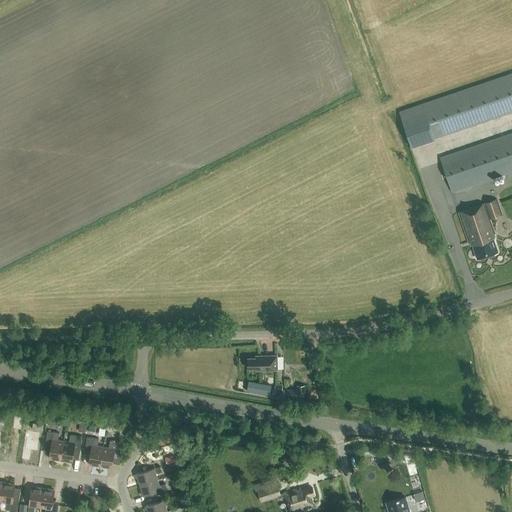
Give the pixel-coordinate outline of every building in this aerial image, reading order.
[(511,72),(399,111),(408,136),(431,128),(434,138),(511,111),(511,72)] [(511,132),(440,157),(452,192),(511,171),(511,132)] [(490,219),(502,215),(496,199),(483,204),(459,212),(459,215),(460,215),(469,242),(470,246),(472,245),(477,259),(498,252),(493,238),(496,237),(490,219)] [(256,356),(256,358),(248,358),(249,369),(256,369),(256,371),(277,370),(277,356),(256,356)] [(251,393),(274,396),(275,388),(252,384),(252,385),(253,385),(252,393),(251,393)] [(297,390),(284,390),(284,399),(305,399),(305,385),(297,385),(297,390)] [(17,415),(15,427),(24,429),(26,416),(17,415)] [(51,420),(63,424),(65,418),(52,415),(51,420)] [(21,462),(30,463),(32,451),(38,452),(40,439),(33,438),(34,433),(26,431),(21,462)] [(59,433),(53,432),(47,431),(45,443),(51,444),(49,458),(60,460),(63,440),(58,440),(59,433)] [(63,440),(60,460),(72,462),(74,448),(80,449),(82,436),(70,434),(69,441),(63,440)] [(89,464),(100,466),(103,446),(97,446),(98,438),(87,437),(85,449),(91,450),(89,464)] [(120,454),(121,442),(110,440),(109,447),(103,446),(100,466),(112,468),(114,454),(120,454)] [(167,464),(174,462),(172,456),(165,458),(167,464)] [(139,485),(157,479),(156,473),(162,471),(160,466),(136,473),(139,485)] [(159,485),(157,479),(139,485),(143,496),(167,488),(165,483),(159,485)] [(15,484),(3,482),(0,501),(6,502),(5,509),(17,511),(19,499),(13,498),(15,484)] [(311,496),(314,495),(311,486),(301,490),(300,488),(284,493),(280,494),(277,485),(262,489),(261,483),(254,485),(255,491),(258,490),(261,501),(277,496),(278,499),(285,497),(289,511),(292,511),(314,506),(311,496)] [(33,511),(34,506),(40,507),(43,488),(31,486),(27,511),(33,511)] [(54,489),(43,488),(40,507),(46,508),(44,511),(57,511),(58,504),(52,504),(54,489)] [(409,511),(405,497),(386,502),(388,511),(409,511)] [(147,511),(163,511),(167,511),(165,505),(171,503),(170,498),(146,505),(147,511)]
